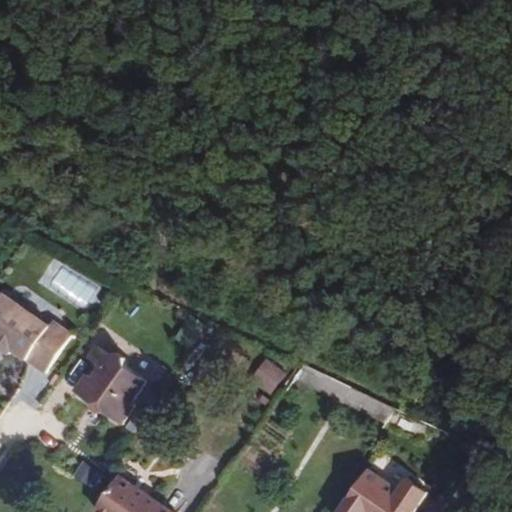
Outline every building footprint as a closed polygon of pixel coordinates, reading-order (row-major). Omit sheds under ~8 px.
[(51,327),(5,295),(0,301),(0,345),(11,354),(13,351),(47,374),(74,336),(54,322),(51,327)] [(90,375),(78,391),(95,404),(102,404),(108,408),(110,414),(128,427),(141,408),(140,402),(152,384),(133,370),(131,361),(121,353),(112,355),(100,347),(91,358),(103,366),(95,378),(90,375)] [(277,392),(288,373),(266,360),(254,379),(277,392)] [(295,380),(387,424),(396,410),(305,365),(295,380)] [(102,404),(95,404),(110,414),(108,408),(102,404)] [(402,491),(371,469),(340,511),(417,511),(431,492),(410,478),(402,491)] [(98,511),(99,511),(173,511),(121,476),(98,511)]
